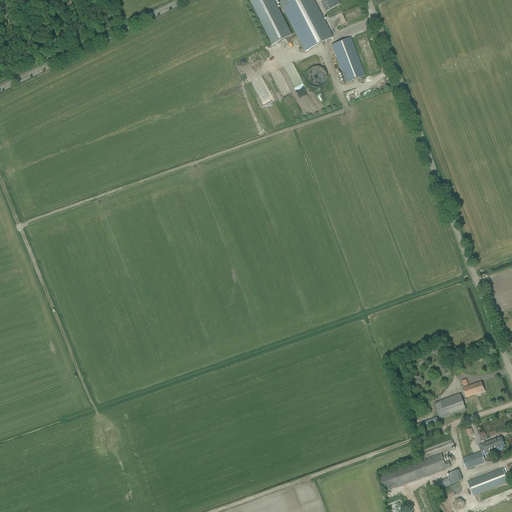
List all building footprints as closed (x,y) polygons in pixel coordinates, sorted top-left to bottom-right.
[(291,38),(272,0),(249,0),(273,47),(291,38)] [(279,0),(297,35),(305,51),(316,46),(331,38),(311,0),(279,0)] [(323,0),(322,0),(324,4),(322,5),(325,13),(328,11),(340,5),(337,0),(323,0)] [(365,76),(350,39),(332,46),(346,83),(365,76)] [(314,88),(317,89),(321,88),(324,87),(326,84),(327,81),(327,77),(326,74),(325,71),(322,69),(319,68),(316,68),(313,69),(310,71),(308,74),(307,77),(307,81),(308,84),(311,87),(314,88)] [(327,104),(328,109),(339,106),(337,100),(327,104)] [(477,384),(462,389),(466,398),(485,391),(481,383),(477,384)] [(434,404),(440,420),(466,411),(460,395),(434,404)] [(417,433),(439,424),(437,418),(414,426),(417,433)] [(472,428),(466,430),(468,437),(474,435),(472,428)] [(505,446),(501,438),(497,439),(478,446),(480,451),(484,450),(485,453),(500,448),(505,446)] [(422,460),(455,448),(452,440),(420,452),(422,460)] [(466,471),(486,463),(482,452),(462,459),(466,471)] [(384,492),(427,477),(451,468),(448,460),(444,462),(441,454),(379,477),(384,492)] [(503,469),(500,470),(499,468),(496,469),(497,471),(467,483),(472,497),(508,483),(503,469)] [(438,489),(463,481),(459,470),(447,474),(449,479),(436,483),(438,489)] [(464,500),(455,500),(455,509),(465,509),(464,500)]
